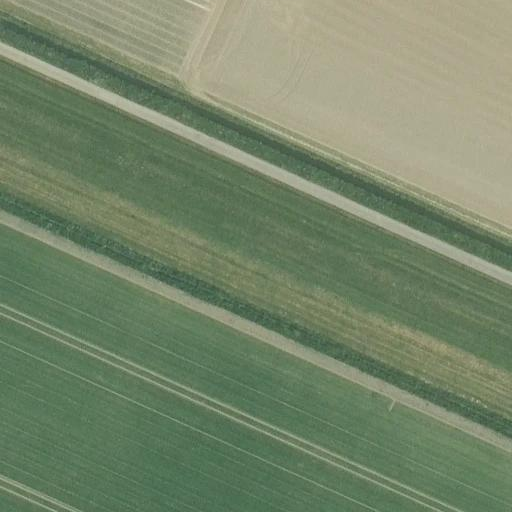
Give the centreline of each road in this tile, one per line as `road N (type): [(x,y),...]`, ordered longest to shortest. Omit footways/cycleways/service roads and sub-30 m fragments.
road 1 (track): [(511,280),(0,49)]
road 2 (track): [(511,403),(0,173)]
